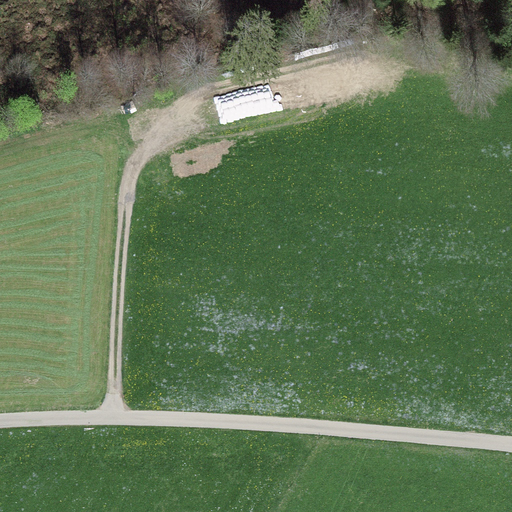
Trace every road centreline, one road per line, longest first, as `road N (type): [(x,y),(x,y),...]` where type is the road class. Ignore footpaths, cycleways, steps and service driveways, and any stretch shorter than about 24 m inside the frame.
road 1 (unclassified): [(0,421),(112,416),(511,443)]
road 2 (track): [(149,143),(132,176),(125,224),(112,416)]
